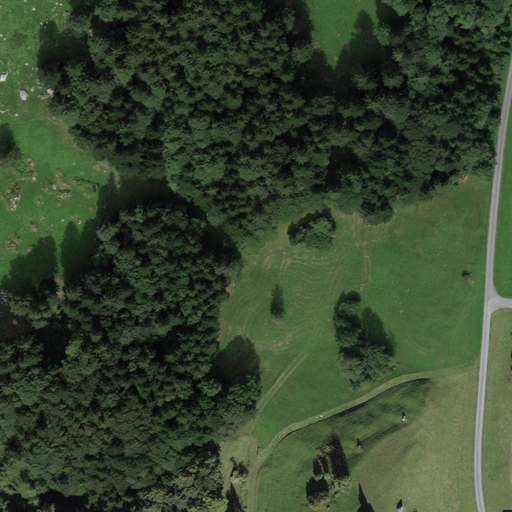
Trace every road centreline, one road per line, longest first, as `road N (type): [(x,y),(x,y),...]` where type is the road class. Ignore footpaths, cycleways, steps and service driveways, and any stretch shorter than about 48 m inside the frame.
road 1 (unclassified): [(511,71),(491,243),(476,466),(482,511)]
road 2 (track): [(484,359),(402,379),(277,438),(258,465),(251,511)]
road 3 (track): [(253,481),(255,416),(319,340)]
